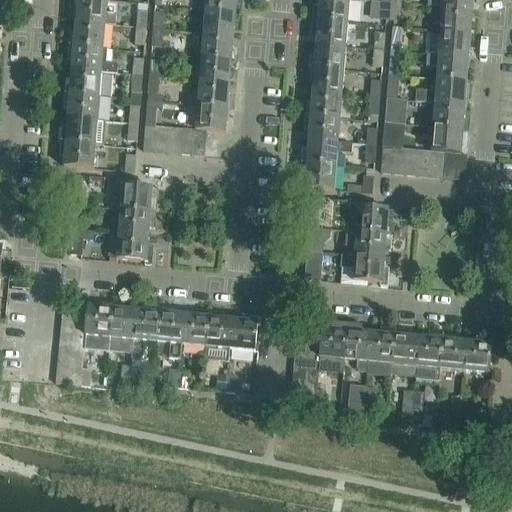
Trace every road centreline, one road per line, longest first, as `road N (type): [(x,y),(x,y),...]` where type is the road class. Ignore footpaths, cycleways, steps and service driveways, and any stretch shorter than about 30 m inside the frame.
road 1 (residential): [(492,314),(499,213),(483,159),(492,54),(511,10)]
road 2 (residential): [(235,290),(256,68),(281,0)]
road 3 (residential): [(14,216),(6,201),(15,81),(41,28),(44,0)]
road 4 (residential): [(235,290),(49,272)]
road 5 (residential): [(492,314),(343,300)]
